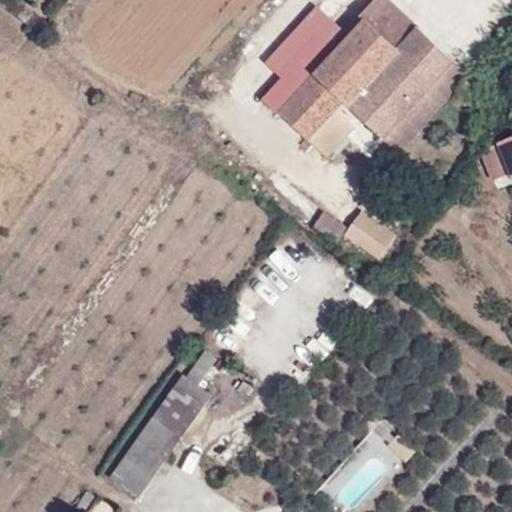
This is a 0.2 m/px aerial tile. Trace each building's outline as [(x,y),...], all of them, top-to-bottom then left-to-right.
[(350,35),(279,112),(326,156),(354,126),(347,120),(355,112),(384,139),(457,61),(391,0),(373,0),(360,14),(365,19),(350,35)] [(294,68),(336,22),(318,4),(276,51),(294,68)] [(350,35),(336,22),(294,68),(276,51),(265,62),(281,77),(262,97),(279,112),(350,35)] [(398,152),(466,79),(471,74),(457,61),(384,139),(398,152)] [(511,136),(481,148),(493,181),(509,173),(511,178),(511,136)] [(339,241),(348,227),(325,212),(316,226),(339,241)] [(394,235),(364,214),(350,233),(380,255),(394,235)] [(111,477),(139,498),(212,394),(200,386),(219,358),(205,349),(187,375),(183,374),(111,477)] [(247,396),(253,387),(244,380),(237,390),(247,396)] [(407,461),(416,451),(399,435),(390,445),(407,461)] [(87,511),(111,511),(114,507),(98,496),(87,511)]
